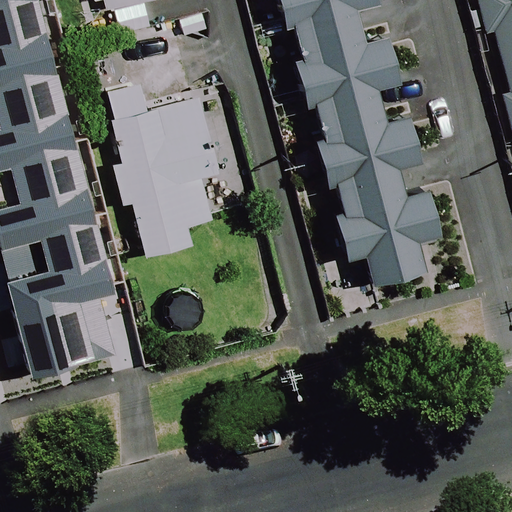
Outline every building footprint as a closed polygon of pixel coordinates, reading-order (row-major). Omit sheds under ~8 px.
[(0,0),(0,164),(55,151),(17,0),(0,0)] [(97,0),(100,11),(140,0),(97,0)] [(283,0),(243,0),(246,10),(283,0)] [(511,0),(475,0),(501,93),(496,94),(511,151),(511,0)] [(322,201),(359,192),(365,221),(429,206),(422,177),(388,34),(289,57),(322,201)] [(140,114),(132,86),(97,96),(119,167),(111,169),(138,258),(185,244),(179,227),(205,220),(191,174),(210,168),(189,99),(140,114)] [(93,269),(68,169),(0,186),(0,294),(22,289),(25,303),(71,291),(67,275),(93,269)]
